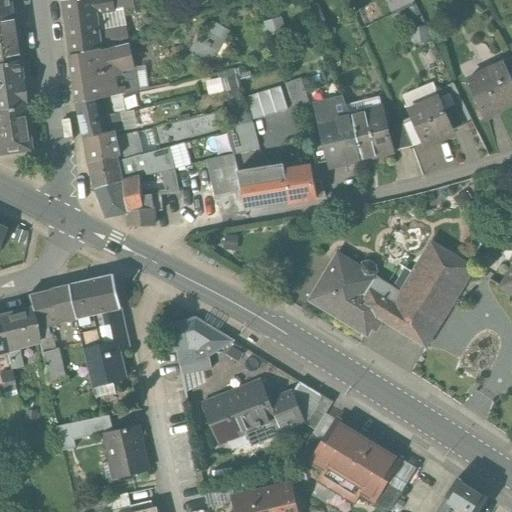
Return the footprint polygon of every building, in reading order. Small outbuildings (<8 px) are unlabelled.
[(0,0),(0,16),(10,16),(7,0),(0,0)] [(93,0),(71,0),(63,1),(70,56),(99,49),(96,15),(93,0)] [(111,0),(93,0),(96,15),(114,12),(111,0)] [(111,0),(114,12),(133,8),(131,0),(111,0)] [(10,16),(0,16),(0,63),(16,60),(14,42),(13,42),(10,16)] [(141,18),(134,19),(136,28),(140,27),(143,27),(141,18)] [(136,28),(129,29),(132,44),(144,40),(140,27),(136,28)] [(144,40),(132,44),(133,52),(135,62),(156,57),(151,38),(144,40)] [(132,44),(109,49),(110,56),(133,52),(132,44)] [(109,49),(70,59),(77,105),(98,99),(100,99),(97,77),(96,71),(110,68),(110,56),(109,49)] [(0,63),(0,110),(23,107),(16,60),(0,63)] [(511,80),(504,65),(468,82),(483,115),(497,108),(498,110),(511,103),(511,80)] [(129,71),(120,72),(125,93),(125,95),(136,95),(143,93),(141,82),(140,77),(131,79),(129,71)] [(120,72),(97,77),(100,99),(110,97),(125,93),(120,72)] [(169,77),(141,82),(143,93),(158,90),(171,86),(169,77)] [(301,80),(286,85),(293,108),(309,103),(301,80)] [(100,99),(98,99),(101,118),(112,116),(113,116),(110,97),(100,99)] [(98,99),(77,105),(83,139),(103,134),(101,118),(98,99)] [(440,100),(410,112),(423,143),(453,131),(446,112),(440,100)] [(0,110),(0,154),(29,151),(23,107),(0,110)] [(456,108),(446,112),(453,131),(463,126),(456,108)] [(382,111),(351,118),(353,121),(362,160),(392,153),(386,129),(382,111)] [(112,116),(101,118),(103,134),(113,132),(115,131),(112,116)] [(351,118),(320,125),(330,168),(362,160),(353,121),(351,118)] [(402,125),(386,129),(392,153),(412,149),(402,125)] [(103,134),(83,139),(88,164),(115,159),(120,157),(119,152),(115,138),(113,132),(103,134)] [(129,134),(115,138),(119,152),(132,148),(129,134)] [(119,179),(110,181),(111,186),(95,189),(107,217),(127,214),(122,183),(138,178),(162,173),(173,171),(168,150),(116,163),(119,179)] [(221,169),(209,172),(215,197),(242,191),(238,172),(234,156),(219,160),(221,169)] [(115,159),(88,164),(95,189),(111,186),(110,181),(119,179),(116,163),(115,159)] [(283,165),(238,172),(242,191),(246,208),(289,201),(284,171),(283,165)] [(321,184),(314,166),(309,167),(314,202),(326,200),(321,184)] [(309,167),(284,171),(289,201),(289,205),(314,202),(309,167)] [(173,171),(162,173),(167,195),(178,192),(173,171)] [(138,178),(122,183),(127,214),(144,210),(141,197),(138,178)] [(159,194),(141,197),(144,210),(161,207),(159,194)] [(144,210),(127,214),(129,227),(153,225),(154,212),(161,210),(161,207),(144,210)] [(431,243),(400,294),(401,294),(384,322),(426,348),(474,269),(431,243)] [(511,266),(499,287),(511,295),(511,266)] [(367,293),(330,270),(312,299),(349,322),(351,323),(369,294),(367,293)] [(114,276),(70,286),(77,319),(76,319),(79,332),(96,328),(124,321),(114,276)] [(400,294),(376,278),(367,293),(369,294),(351,323),(349,322),(348,324),(365,335),(372,324),(378,328),(383,322),(384,322),(401,294),(400,294)] [(70,286),(53,290),(61,323),(76,319),(77,319),(70,286)] [(53,290),(27,296),(30,308),(35,329),(61,323),(53,290)] [(30,308),(0,316),(0,320),(7,352),(18,350),(17,347),(38,342),(35,329),(30,308)] [(198,320),(171,325),(176,348),(200,343),(214,340),(218,332),(198,320)] [(124,321),(96,328),(98,335),(81,340),(82,344),(97,340),(99,345),(117,341),(120,352),(130,349),(124,321)] [(117,341),(99,345),(97,340),(82,344),(93,386),(127,377),(120,352),(117,341)] [(18,350),(7,352),(11,369),(22,367),(18,350)] [(12,372),(0,374),(0,380),(2,391),(16,387),(12,372)] [(262,382),(217,400),(217,398),(202,404),(218,445),(247,433),(251,445),(281,432),(280,430),(276,421),(277,421),(270,402),(262,382)] [(322,396),(300,382),(293,393),(304,421),(312,409),(322,396)] [(293,393),(270,402),(277,421),(276,421),(280,430),(304,421),(293,393)] [(322,396),(312,409),(323,416),(332,402),(322,396)] [(109,416),(58,427),(63,449),(76,446),(74,440),(104,433),(113,432),(109,416)] [(400,459),(337,420),(324,442),(310,464),(311,465),(325,474),(319,484),(352,504),(358,493),(372,502),(373,503),(387,481),(391,474),(400,459)] [(113,432),(104,433),(111,462),(103,463),(107,480),(148,472),(137,427),(113,432)] [(312,435),(296,461),(309,469),(311,465),(310,464),(324,442),(312,435)] [(457,479),(436,511),(479,511),(487,499),(476,492),(476,491),(469,486),(468,487),(457,479)] [(404,491),(387,481),(373,503),(372,502),(370,506),(380,511),(390,511),(404,491)] [(293,511),(288,487),(236,499),(239,511),(293,511)] [(129,493),(75,505),(77,511),(108,511),(109,511),(132,506),(129,493)] [(132,506),(109,511),(157,511),(156,507),(153,507),(152,501),(132,506)]
